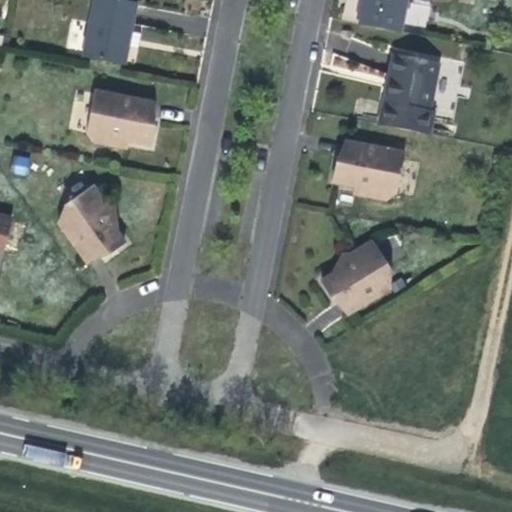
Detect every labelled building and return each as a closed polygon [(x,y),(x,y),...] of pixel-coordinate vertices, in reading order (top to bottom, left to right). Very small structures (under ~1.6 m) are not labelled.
[(124,0),(93,0),(82,57),(125,65),(137,2),(124,0)] [(363,0),(358,25),(400,33),(406,0),(363,0)] [(382,126),(425,134),(438,63),(393,54),(389,75),(391,75),(382,126)] [(147,134),(153,103),(91,90),(83,130),(91,141),(110,145),(112,133),(131,137),(130,141),(150,145),(152,135),(147,134)] [(334,172),(332,183),(355,187),(357,180),(373,183),(370,197),(387,201),(396,192),(404,153),(344,141),(338,173),(334,172)] [(115,249),(123,242),(124,242),(110,225),(106,229),(96,215),(107,207),(91,185),(67,203),(73,212),(57,223),(86,264),(112,245),(115,249)] [(11,220),(0,217),(0,250),(4,251),(11,220)] [(346,315),(401,283),(381,248),(366,244),(350,254),(356,264),(342,273),(340,269),(320,281),(326,290),(329,288),(346,315)]
